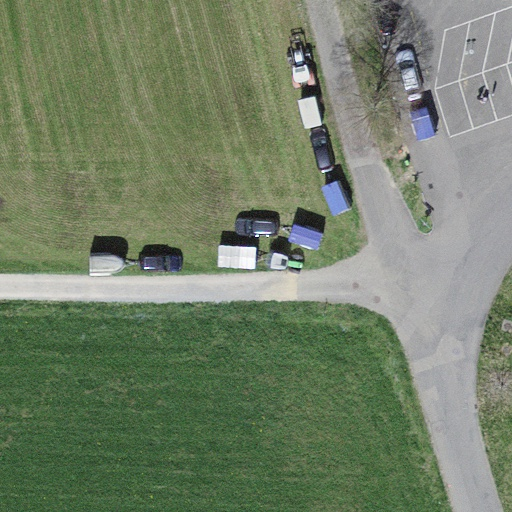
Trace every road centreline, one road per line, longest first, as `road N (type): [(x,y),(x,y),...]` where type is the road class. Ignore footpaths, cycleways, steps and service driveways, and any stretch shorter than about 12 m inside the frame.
road 1 (track): [(441,295),(331,285),(0,285)]
road 2 (unclassified): [(441,295),(399,244),(371,189),(321,0)]
road 3 (unclassified): [(478,511),(442,368),(441,295)]
road 4 (unclassified): [(441,295),(511,197)]
